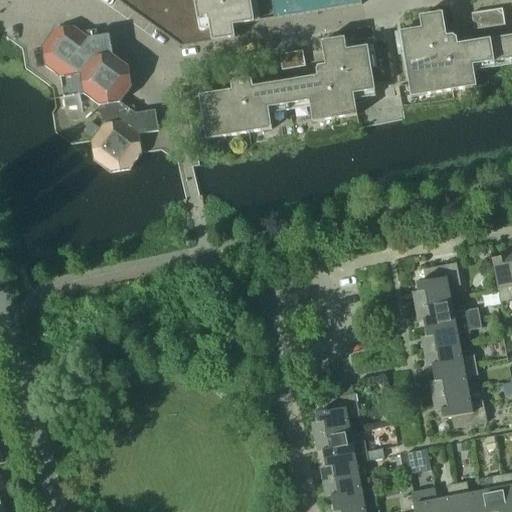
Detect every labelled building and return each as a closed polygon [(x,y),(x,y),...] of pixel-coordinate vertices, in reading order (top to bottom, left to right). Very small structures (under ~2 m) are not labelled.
[(116,0),(166,36),(181,47),(240,38),(238,25),(279,19),(362,5),(361,0),(116,0)] [(471,14),(474,31),(505,26),(503,9),(471,14)] [(473,66),(493,63),(490,40),(458,45),(457,38),(453,36),(447,37),(443,13),(420,17),(422,29),(400,32),(411,98),(477,88),(473,66)] [(84,95),(100,107),(121,103),(132,87),(129,67),(112,54),(110,35),(98,37),(96,30),(81,32),(74,27),(54,30),(42,46),(45,67),(61,78),(64,98),(73,97),(74,104),(83,103),(82,95),(84,95)] [(511,35),(490,40),(493,63),(511,59),(511,35)] [(317,77),(285,83),(289,106),(310,102),(313,124),(358,116),(354,95),(375,91),(368,47),(347,50),(345,38),(322,42),(326,66),(319,67),(317,71),(317,77)] [(282,71),(306,67),(303,51),(279,55),(282,71)] [(269,109),(289,106),(285,83),(253,88),(252,81),(249,79),(234,81),(231,85),(232,91),(199,96),(207,141),(272,130),(269,109)] [(127,108),(121,103),(100,107),(102,126),(100,129),(93,138),(91,142),(94,162),(110,174),(130,171),(142,154),(139,135),(159,132),(156,111),(136,114),(135,106),(127,108)] [(91,122),(83,131),(93,138),(100,129),(91,122)] [(508,288),(511,287),(511,251),(500,254),(501,258),(492,260),(500,302),(511,300),(508,288)] [(413,294),(416,308),(451,301),(448,289),(460,287),(456,264),(423,270),(425,282),(416,284),(417,293),(413,294)] [(451,301),(416,308),(418,323),(423,322),(425,330),(477,319),(476,310),(453,314),(451,301)] [(421,338),(424,353),(459,346),(457,334),(479,329),(477,319),(425,330),(426,338),(421,338)] [(433,374),(475,366),(474,356),(462,359),(459,346),(424,353),(427,367),(432,366),(433,374)] [(430,383),(433,398),(468,391),(466,378),(477,376),(475,366),(433,374),(435,382),(430,383)] [(511,383),(503,385),(505,396),(511,395),(511,383)] [(468,391),(433,398),(436,412),(440,411),(442,420),(451,418),(453,430),(487,424),(482,401),(470,403),(468,391)] [(312,424),(315,438),(350,432),(347,419),(359,417),(355,395),(322,401),(324,413),(315,414),(317,423),(312,424)] [(324,460),(366,452),(364,442),(352,444),(350,432),(315,438),(317,453),(322,452),(324,460)] [(496,450),(494,438),(486,439),(488,451),(496,450)] [(465,443),(457,445),(458,453),(467,452),(465,443)] [(321,469),(323,483),(358,477),(356,464),(384,459),(383,449),(366,452),(324,460),(325,468),(321,469)] [(427,451),(406,455),(409,475),(430,471),(427,451)] [(511,511),(511,478),(511,474),(501,476),(508,511),(511,511)] [(481,492),(485,511),(508,511),(501,476),(491,478),(494,490),(481,492)] [(358,477),(323,483),(326,498),(331,497),(332,505),(375,497),(373,487),(361,489),(358,477)] [(485,511),(481,492),(468,495),(466,483),(457,485),(461,511),(485,511)] [(449,498),(436,501),(438,511),(461,511),(457,485),(447,487),(449,498)] [(438,511),(436,501),(434,489),(411,494),(413,505),(414,511),(438,511)] [(365,511),(365,509),(376,506),(375,497),(332,505),(333,511),(365,511)]
